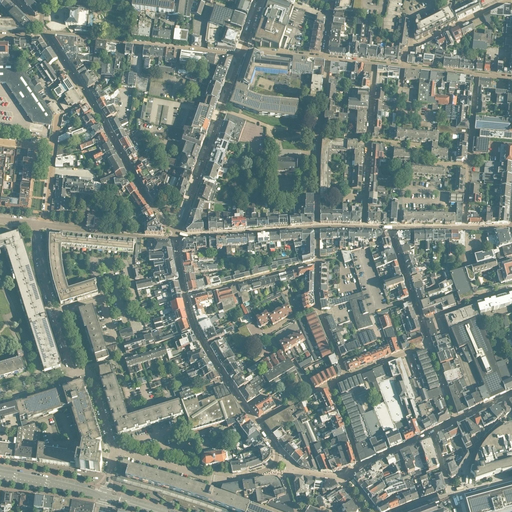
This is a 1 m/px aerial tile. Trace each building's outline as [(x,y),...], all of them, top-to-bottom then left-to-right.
[(12,5),(7,0),(6,0),(1,6),(2,7),(0,8),(0,9),(3,12),(5,10),(6,11),(12,5)] [(29,0),(24,6),(28,10),(35,3),(33,2),(34,1),(34,2),(38,2),(38,0),(29,0)] [(133,0),(132,8),(173,13),(174,6),(161,4),(161,0),(133,0)] [(174,0),(174,6),(173,13),(174,14),(174,15),(190,17),(190,13),(194,0),(174,0)] [(200,0),(194,0),(190,13),(200,16),(205,4),(204,4),(205,2),(201,0),(200,0)] [(205,2),(211,4),(211,0),(219,0),(229,3),(230,2),(235,4),(235,3),(237,4),(236,6),(234,6),(232,7),(232,9),(232,10),(247,16),(251,4),(241,0),(240,0),(239,0),(200,0),(201,0),(205,2)] [(272,0),(266,0),(259,21),(286,31),(294,8),(293,7),(272,0)] [(335,0),(334,10),(347,12),(347,10),(347,9),(349,9),(350,0),(335,0)] [(402,9),(404,0),(388,0),(385,17),(382,17),(381,19),(380,34),(396,35),(398,19),(398,16),(396,16),(396,14),(396,13),(397,10),(397,8),(402,9)] [(471,0),(469,0),(468,0),(471,6),(470,6),(473,13),(481,10),(480,9),(477,2),(473,4),(471,0)] [(475,0),(477,2),(480,9),(483,8),(479,0),(475,0)] [(454,14),(457,21),(473,13),(470,6),(468,1),(467,1),(465,2),(464,2),(460,2),(461,6),(465,4),(467,7),(454,14)] [(35,3),(28,10),(35,17),(37,16),(38,12),(38,6),(37,6),(35,3)] [(67,11),(66,25),(75,26),(75,31),(86,32),(86,31),(88,32),(89,27),(92,28),(92,26),(92,23),(95,23),(95,19),(93,19),(93,14),(90,14),(90,13),(88,13),(88,10),(88,8),(85,8),(85,3),(80,3),(80,7),(76,7),(76,12),(67,11)] [(9,14),(16,8),(12,5),(6,11),(7,12),(4,15),(6,17),(8,16),(9,14)] [(503,16),(511,17),(511,6),(506,5),(503,6),(503,16)] [(415,30),(414,37),(414,38),(414,39),(415,39),(416,40),(417,39),(439,28),(440,29),(456,22),(453,15),(454,8),(449,6),(420,20),(419,18),(416,19),(417,22),(416,22),(416,24),(415,24),(415,27),(414,27),(414,30),(415,30)] [(503,6),(491,12),(490,20),(494,21),(502,21),(503,16),(503,6)] [(17,9),(16,8),(9,14),(11,16),(10,17),(13,21),(0,20),(0,30),(25,31),(24,30),(25,29),(26,30),(28,28),(29,28),(32,25),(31,25),(32,25),(31,24),(28,21),(26,19),(24,17),(23,16),(21,13),(19,11),(18,11),(17,9)] [(208,23),(221,28),(224,29),(241,35),(246,19),(234,14),(225,11),(215,8),(210,24),(208,23)] [(347,14),(334,12),(333,19),(347,21),(347,18),(347,14)] [(493,27),(494,21),(490,20),(491,12),(483,16),(486,24),(490,27),(492,27),(493,27)] [(315,24),(324,27),(325,20),(325,19),(316,15),(316,17),(315,24)] [(333,19),(332,26),(344,28),(345,24),(347,24),(347,21),(333,19)] [(398,38),(396,46),(394,61),(400,62),(402,47),(404,47),(404,43),(407,44),(407,43),(410,21),(400,20),(398,38)] [(271,46),(279,49),(286,31),(259,21),(251,44),(261,47),(261,45),(270,48),(271,46)] [(314,27),(313,33),(322,34),(323,32),(324,33),(324,29),(323,29),(324,27),(315,24),(309,22),(308,25),(312,25),(312,27),(314,27)] [(471,22),(459,28),(463,35),(469,32),(474,29),(471,22)] [(241,35),(224,29),(220,39),(223,40),(222,43),(220,43),(219,39),(219,35),(219,33),(219,32),(221,28),(208,23),(209,24),(206,42),(209,42),(208,48),(208,49),(231,52),(234,52),(235,52),(241,35)] [(366,58),(368,39),(365,39),(367,26),(362,25),(360,42),(358,57),(366,58)] [(456,30),(454,31),(451,32),(454,39),(456,42),(458,40),(461,39),(463,38),(458,28),(456,30)] [(180,42),(187,43),(188,32),(181,31),(180,42)] [(331,31),(330,37),(344,39),(349,40),(349,37),(343,36),(344,33),(331,31)] [(474,34),(473,42),(487,44),(488,41),(491,41),(492,32),(485,31),(484,36),(474,34)] [(366,58),(376,59),(377,46),(373,46),(372,46),(373,33),(370,33),(369,33),(368,39),(366,58)] [(448,33),(443,36),(446,43),(446,48),(449,47),(454,45),(453,43),(448,33)] [(192,36),(191,47),(200,48),(201,37),(192,36)] [(352,45),(351,57),(358,57),(360,42),(356,41),(357,36),(353,36),(352,45)] [(434,58),(443,60),(445,51),(442,50),(440,46),(446,43),(443,36),(435,40),(437,46),(437,48),(436,50),(434,58)] [(65,38),(55,37),(54,39),(62,50),(66,50),(74,50),(73,47),(76,47),(76,42),(80,43),(80,40),(65,38)] [(32,39),(26,39),(20,39),(20,48),(29,48),(32,48),(32,39)] [(39,39),(32,39),(32,48),(29,48),(32,52),(44,44),(41,40),(39,39)] [(435,40),(429,43),(431,47),(437,48),(437,46),(435,40)] [(95,53),(105,54),(105,52),(106,43),(96,42),(95,53)] [(487,47),(487,44),(473,42),(472,49),(486,51),(487,47)] [(112,55),(115,56),(116,44),(106,43),(105,52),(105,54),(108,54),(108,52),(112,53),(112,55)] [(311,45),(304,44),(302,43),(301,46),(310,48),(310,52),(319,53),(319,52),(320,53),(321,49),(320,49),(320,47),(311,45)] [(429,43),(426,44),(424,56),(423,64),(432,65),(434,58),(436,50),(437,48),(431,47),(429,43)] [(51,126),(53,116),(47,106),(38,93),(26,75),(18,63),(17,63),(16,61),(15,61),(15,63),(9,63),(8,55),(9,55),(9,44),(0,44),(0,84),(6,84),(33,123),(51,126)] [(41,56),(42,55),(48,51),(48,50),(44,44),(32,52),(31,53),(33,56),(38,52),(41,56)] [(123,72),(125,56),(126,45),(116,44),(115,56),(114,65),(115,65),(114,71),(123,72)] [(377,46),(376,59),(384,60),(386,45),(382,44),(382,45),(378,45),(378,46),(377,46)] [(426,44),(419,47),(418,48),(418,56),(417,64),(423,64),(424,56),(426,44)] [(126,45),(125,56),(129,57),(129,58),(128,58),(127,66),(128,66),(127,72),(130,73),(132,61),(133,46),(126,45)] [(384,60),(394,61),(396,46),(386,45),(384,60)] [(144,48),(143,61),(145,61),(144,68),(149,69),(149,65),(151,48),(144,48)] [(151,48),(149,65),(153,66),(154,58),(157,59),(158,49),(151,48)] [(45,59),(49,66),(49,65),(55,62),(58,60),(53,52),(52,51),(51,50),(50,49),(48,51),(42,55),(45,59)] [(156,66),(155,71),(159,72),(159,66),(162,66),(163,59),(164,50),(158,49),(157,59),(159,59),(158,66),(156,66)] [(178,52),(170,51),(169,56),(170,56),(169,63),(176,64),(178,52)] [(444,57),(443,67),(450,67),(451,59),(451,57),(453,57),(453,56),(453,54),(456,55),(457,51),(453,51),(453,53),(450,53),(449,55),(445,55),(444,57)] [(180,64),(206,67),(208,55),(182,52),(180,64)] [(283,62),(284,57),(267,55),(266,60),(262,60),(262,59),(263,59),(263,58),(264,58),(264,57),(264,56),(263,56),(263,55),(262,55),(248,53),(238,83),(249,87),(253,87),(258,75),(263,76),(263,72),(289,75),(291,63),(286,62),(283,62)] [(208,55),(207,65),(211,66),(218,68),(218,69),(228,72),(233,58),(230,58),(208,55)] [(451,59),(450,67),(458,68),(459,59),(460,60),(460,57),(461,56),(455,56),(455,57),(453,57),(451,57),(451,59)] [(300,59),(293,58),(291,73),(298,74),(304,75),(313,76),(313,73),(314,61),(300,59)] [(39,63),(35,66),(44,79),(48,77),(52,83),(58,80),(59,79),(53,71),(51,68),(49,65),(49,66),(45,59),(44,60),(45,63),(41,66),(39,63)] [(459,68),(470,70),(471,62),(460,60),(459,68)] [(76,62),(70,62),(74,69),(77,72),(83,69),(79,62),(79,61),(76,62)] [(314,61),(313,73),(319,73),(319,77),(323,78),(325,62),(314,61)] [(339,75),(339,71),(340,63),(331,62),(330,74),(339,75)] [(348,64),(340,63),(339,71),(347,72),(348,64)] [(101,75),(105,75),(114,75),(114,71),(115,65),(114,65),(104,64),(102,64),(102,69),(101,75)] [(363,78),(363,82),(362,88),(368,89),(369,89),(371,67),(364,66),(363,74),(363,78)] [(387,78),(389,69),(378,68),(375,89),(376,90),(381,90),(382,84),(381,84),(381,78),(387,78)] [(80,77),(87,74),(86,72),(92,72),(92,69),(86,69),(84,70),(83,69),(77,72),(80,77)] [(212,70),(209,79),(210,79),(216,80),(224,82),(228,72),(218,69),(217,71),(212,70)] [(387,78),(399,79),(399,78),(400,71),(400,70),(389,69),(387,78)] [(409,80),(419,81),(420,72),(406,71),(405,71),(404,81),(409,81),(409,80)] [(88,76),(87,74),(80,77),(88,89),(95,84),(93,82),(98,79),(98,77),(95,72),(88,76)] [(124,72),(120,86),(128,87),(135,88),(137,74),(130,73),(127,72),(124,72)] [(428,104),(430,73),(420,72),(419,81),(419,87),(419,89),(417,104),(422,104),(426,104),(428,104)] [(436,88),(437,74),(430,73),(428,104),(435,105),(435,99),(435,95),(436,88)] [(55,85),(56,88),(68,81),(64,75),(59,79),(58,80),(59,82),(55,85)] [(459,86),(460,77),(450,75),(447,75),(446,84),(449,84),(448,92),(454,93),(454,90),(458,90),(459,86)] [(189,81),(191,81),(200,84),(201,80),(222,88),(224,82),(216,80),(210,79),(191,76),(189,80),(189,81)] [(315,77),(313,77),(312,77),(311,84),(312,85),(312,87),(311,87),(307,86),(307,89),(311,90),(311,91),(321,92),(322,88),(321,88),(321,86),(322,86),(323,78),(319,77),(315,77)] [(473,78),(466,77),(465,85),(464,92),(472,93),(473,78)] [(479,79),(477,96),(484,97),(484,96),(483,96),(483,91),(482,91),(483,88),(486,89),(487,79),(479,79)] [(477,96),(477,99),(485,99),(490,99),(490,97),(492,80),(487,79),(486,89),(488,89),(488,90),(487,96),(487,97),(485,96),(484,96),(484,97),(477,96)] [(191,82),(189,87),(201,91),(200,97),(202,97),(205,98),(217,101),(222,88),(201,80),(200,84),(191,82)] [(57,101),(64,96),(74,90),(68,81),(56,88),(51,92),(57,101)] [(511,82),(509,82),(508,93),(507,93),(496,92),(495,95),(497,95),(497,97),(495,97),(495,102),(491,102),(491,104),(496,105),(511,106),(511,82)] [(93,97),(103,91),(99,85),(97,87),(90,91),(90,92),(93,97)] [(297,119),(298,106),(298,104),(262,100),(247,95),(249,89),(237,85),(235,92),(230,105),(243,110),(249,112),(259,115),(297,119)] [(93,97),(97,103),(106,99),(110,97),(107,93),(110,91),(111,92),(112,91),(110,87),(103,91),(93,97)] [(81,101),(74,90),(64,96),(67,100),(65,101),(60,105),(64,111),(70,108),(72,106),(72,107),(81,103),(82,102),(81,101)] [(106,99),(97,103),(99,107),(107,103),(109,102),(114,98),(117,93),(119,94),(119,92),(118,90),(116,92),(113,95),(110,97),(106,99)] [(99,107),(102,111),(105,110),(109,109),(112,107),(113,107),(114,107),(114,106),(115,104),(117,104),(119,94),(117,93),(114,98),(109,102),(107,103),(99,107)] [(349,100),(348,108),(366,110),(368,110),(368,109),(369,95),(363,94),(359,94),(358,101),(352,100),(349,100)] [(445,106),(449,106),(450,97),(448,97),(445,96),(435,95),(435,99),(435,105),(439,105),(445,106)] [(200,97),(198,101),(202,102),(200,107),(204,108),(214,111),(217,101),(205,98),(202,97),(200,97)] [(466,106),(471,107),(471,98),(461,97),(460,104),(460,106),(463,106),(466,106)] [(53,102),(47,106),(53,116),(61,112),(58,109),(57,109),(55,106),(56,105),(53,102)] [(85,105),(69,113),(71,117),(84,111),(89,109),(87,106),(85,105)] [(507,113),(511,113),(511,106),(496,105),(496,107),(508,108),(507,113)] [(189,131),(199,133),(206,136),(212,117),(213,114),(214,111),(204,108),(200,107),(197,106),(197,108),(199,109),(198,112),(196,111),(189,131)] [(437,131),(437,133),(439,133),(468,135),(469,121),(465,121),(466,108),(458,107),(456,107),(449,106),(445,106),(444,120),(456,120),(456,128),(437,126),(437,128),(437,131)] [(83,118),(85,118),(90,115),(92,114),(89,109),(84,111),(71,117),(71,118),(73,116),(74,119),(77,118),(78,120),(83,118)] [(104,115),(106,119),(114,116),(115,115),(117,113),(115,109),(112,111),(104,115)] [(381,112),(378,111),(374,111),(373,115),(373,121),(381,122),(382,117),(389,118),(389,117),(389,113),(381,112)] [(145,121),(146,113),(138,112),(137,119),(145,121)] [(325,112),(325,119),(330,120),(334,121),(334,120),(338,121),(340,121),(347,121),(348,118),(348,115),(346,115),(344,114),(336,114),(325,112)] [(356,112),(355,123),(365,123),(365,119),(366,119),(367,114),(365,114),(366,113),(356,112)] [(227,114),(217,141),(229,145),(229,144),(249,145),(249,144),(238,144),(246,121),(240,119),(238,118),(232,116),(227,114)] [(94,121),(90,115),(85,118),(83,118),(84,119),(83,119),(86,125),(94,121)] [(475,130),(474,139),(479,140),(489,140),(492,140),(511,142),(511,119),(501,118),(491,117),(491,119),(490,119),(476,118),(475,130)] [(108,121),(111,126),(119,123),(117,118),(108,121)] [(119,123),(111,126),(114,133),(122,132),(124,131),(121,127),(128,123),(127,120),(120,124),(119,123)] [(85,133),(88,131),(92,129),(92,130),(98,127),(94,121),(86,125),(86,126),(75,130),(72,131),(59,139),(58,144),(61,143),(70,140),(69,137),(71,136),(72,139),(85,133)] [(381,122),(373,121),(373,128),(381,129),(381,122)] [(365,128),(365,123),(355,123),(355,134),(364,134),(364,133),(365,133),(366,129),(365,128)] [(92,138),(91,139),(92,139),(103,132),(99,126),(98,127),(92,130),(92,129),(88,131),(89,131),(90,134),(90,135),(92,138)] [(413,142),(420,142),(422,142),(425,143),(426,143),(426,144),(428,144),(428,143),(432,143),(432,148),(438,148),(439,133),(437,133),(433,133),(414,131),(412,131),(412,126),(407,126),(403,126),(402,131),(395,130),(395,131),(394,139),(394,140),(396,140),(398,141),(400,141),(404,141),(404,142),(406,142),(406,141),(407,141),(411,142),(413,142)] [(75,130),(74,127),(73,128),(72,128),(71,128),(70,129),(69,129),(67,131),(66,131),(60,132),(59,139),(72,131),(75,130)] [(381,137),(383,137),(384,135),(380,135),(378,135),(379,129),(381,129),(373,128),(372,137),(373,138),(379,138),(379,136),(380,136),(381,137)] [(129,129),(124,131),(122,132),(114,133),(120,143),(128,140),(129,139),(128,137),(131,136),(129,132),(130,131),(129,129)] [(185,144),(190,146),(201,150),(206,136),(199,133),(189,131),(187,131),(184,130),(183,130),(181,133),(176,131),(176,133),(171,131),(168,140),(178,142),(182,143),(185,144)] [(394,139),(395,131),(390,131),(389,131),(389,136),(387,136),(387,135),(384,135),(383,137),(386,138),(387,137),(388,137),(388,139),(394,139)] [(105,135),(93,141),(94,146),(97,144),(98,145),(108,140),(105,135)] [(129,139),(128,140),(120,143),(126,154),(137,147),(141,146),(141,145),(141,141),(142,138),(136,137),(130,141),(129,139)] [(82,150),(94,146),(93,141),(92,142),(91,139),(79,144),(82,150)] [(474,139),(473,154),(488,155),(489,140),(479,140),(474,139)] [(110,144),(108,140),(98,145),(99,147),(98,147),(97,147),(88,151),(89,152),(99,149),(110,144)] [(326,140),(324,140),(324,142),(322,141),(321,150),(332,151),(332,150),(333,140),(326,140)] [(347,141),(333,140),(332,150),(344,151),(345,151),(347,152),(347,141)] [(229,145),(217,141),(213,152),(225,156),(228,147),(230,148),(241,148),(240,157),(246,157),(246,148),(247,148),(247,150),(249,150),(249,145),(229,144),(229,145)] [(353,156),(353,166),(362,167),(363,162),(364,163),(364,158),(363,158),(363,146),(357,146),(358,142),(347,141),(347,152),(347,150),(354,151),(354,156),(353,156)] [(114,152),(110,144),(99,149),(89,152),(89,153),(100,150),(101,152),(93,157),(89,159),(90,161),(95,161),(96,161),(96,160),(114,152)] [(201,150),(190,146),(185,144),(181,156),(184,157),(197,161),(201,150)] [(380,153),(383,153),(384,145),(372,144),(371,152),(380,153)] [(511,146),(501,146),(501,148),(499,148),(498,151),(501,151),(500,163),(511,163),(511,146)] [(140,151),(137,147),(126,154),(128,159),(138,154),(140,153),(139,152),(140,151)] [(393,159),(404,160),(405,152),(405,151),(400,150),(400,149),(398,149),(398,147),(396,147),(396,149),(396,150),(393,150),(393,152),(393,154),(393,159)] [(0,148),(0,155),(7,156),(7,157),(14,157),(15,151),(7,150),(7,152),(4,152),(4,149),(0,148)] [(448,149),(438,148),(432,148),(432,150),(431,157),(435,157),(435,159),(438,160),(438,159),(442,159),(444,159),(447,159),(448,149)] [(17,150),(16,155),(28,156),(27,160),(33,161),(34,152),(17,150)] [(331,160),(332,151),(321,150),(321,160),(320,196),(330,196),(331,160)] [(101,161),(103,164),(117,157),(114,152),(96,160),(96,161),(95,161),(97,161),(98,163),(101,161)] [(131,164),(134,170),(148,162),(150,152),(145,152),(144,158),(141,159),(131,164)] [(213,152),(209,164),(222,169),(223,165),(225,166),(228,157),(225,156),(213,152)] [(131,164),(141,159),(138,154),(128,159),(131,164)] [(63,163),(70,163),(70,166),(73,166),(73,156),(63,159),(63,163)] [(125,170),(117,157),(103,164),(108,162),(112,169),(111,170),(111,171),(105,174),(106,176),(105,176),(106,179),(107,179),(125,170)] [(197,161),(184,157),(180,167),(175,166),(176,162),(167,160),(166,166),(167,166),(169,166),(170,166),(178,170),(192,175),(197,161)] [(297,163),(297,159),(294,159),(291,159),(288,159),(285,159),(282,158),(282,159),(281,159),(281,157),(279,157),(279,158),(276,158),(276,159),(275,172),(297,172),(297,169),(298,169),(299,163),(297,163)] [(23,159),(23,167),(24,167),(33,168),(33,161),(27,160),(23,159)] [(370,169),(379,170),(379,168),(381,168),(381,163),(386,163),(387,160),(383,160),(371,159),(370,169)] [(484,170),(484,173),(485,173),(511,175),(511,172),(511,163),(500,163),(485,161),(484,170)] [(153,163),(148,162),(134,170),(135,171),(135,172),(136,173),(136,174),(137,175),(138,176),(150,169),(149,166),(153,163)] [(224,170),(222,169),(209,164),(203,182),(215,186),(216,184),(217,184),(220,185),(220,184),(216,183),(218,177),(221,178),(223,174),(224,174),(226,174),(227,170),(224,170)] [(412,166),(411,176),(423,177),(424,167),(422,167),(421,167),(421,166),(421,164),(419,164),(419,166),(417,165),(417,167),(416,166),(412,166)] [(424,167),(423,177),(435,178),(436,168),(430,168),(429,168),(429,166),(427,166),(427,165),(425,165),(425,166),(424,167)] [(444,178),(444,176),(444,173),(444,171),(444,169),(443,169),(443,167),(443,166),(441,166),(441,167),(439,167),(438,168),(437,168),(436,168),(435,178),(444,178)] [(24,167),(23,176),(32,177),(33,168),(24,167)] [(138,176),(141,182),(151,177),(150,176),(149,174),(153,171),(152,168),(150,169),(138,176)] [(100,181),(101,183),(100,188),(108,190),(107,187),(112,187),(111,184),(115,184),(114,180),(125,178),(129,178),(125,170),(107,179),(106,179),(100,181)] [(189,183),(192,175),(178,170),(177,173),(174,171),(172,175),(181,178),(180,180),(189,183)] [(484,185),(511,187),(511,175),(485,173),(485,174),(485,179),(483,179),(483,180),(484,180),(484,184),(484,185)] [(161,178),(161,180),(163,183),(165,186),(167,185),(169,186),(172,177),(162,174),(161,178)] [(161,178),(161,177),(159,178),(157,178),(156,178),(154,175),(151,177),(141,182),(145,189),(161,180),(161,178)] [(22,183),(22,184),(31,185),(32,177),(23,176),(22,183)] [(114,180),(115,184),(115,186),(119,184),(120,185),(121,185),(123,189),(126,187),(126,188),(130,186),(125,178),(114,180)] [(101,183),(76,181),(76,183),(73,183),(74,181),(57,179),(57,180),(56,186),(54,186),(54,187),(53,188),(53,191),(56,191),(55,196),(55,197),(55,200),(52,200),(52,205),(54,205),(54,207),(52,207),(51,211),(64,212),(65,211),(64,211),(66,190),(67,190),(68,190),(68,193),(93,195),(99,196),(100,188),(101,183)] [(174,188),(186,192),(189,183),(180,180),(177,179),(174,188)] [(145,189),(150,196),(158,191),(165,186),(163,183),(161,180),(145,189)] [(201,187),(197,199),(199,199),(198,202),(203,204),(204,203),(204,204),(211,204),(221,205),(231,205),(232,201),(222,201),(222,203),(214,202),(212,201),(216,192),(215,192),(215,191),(217,187),(216,187),(217,184),(216,184),(215,186),(203,182),(205,183),(203,187),(201,187)] [(21,183),(20,191),(21,191),(30,192),(31,185),(22,184),(22,183),(21,183)] [(133,184),(130,186),(126,188),(126,187),(123,189),(123,190),(122,190),(120,187),(115,188),(115,189),(115,191),(115,193),(114,201),(118,202),(119,198),(121,198),(121,194),(127,191),(130,195),(137,191),(133,184)] [(150,196),(153,202),(154,201),(159,198),(161,197),(158,193),(160,192),(161,193),(167,190),(167,185),(165,186),(158,191),(150,196)] [(169,186),(167,185),(167,190),(168,193),(170,194),(171,194),(176,196),(184,198),(186,192),(174,188),(169,186)] [(495,198),(510,200),(511,188),(499,187),(499,192),(495,191),(494,194),(495,195),(495,198)] [(108,191),(108,190),(100,188),(99,196),(99,197),(104,198),(105,190),(108,191)] [(20,201),(19,208),(28,209),(30,192),(21,191),(20,201)] [(139,199),(142,198),(137,191),(130,195),(129,195),(134,203),(136,201),(138,204),(141,202),(139,199)] [(457,204),(463,205),(464,195),(449,194),(449,204),(451,204),(450,208),(454,208),(454,210),(456,210),(457,204)] [(2,195),(1,203),(1,204),(5,204),(5,206),(10,207),(11,200),(10,200),(7,200),(7,196),(2,195)] [(11,200),(10,207),(19,208),(20,201),(17,201),(17,197),(11,196),(10,200),(11,200)] [(478,197),(469,197),(469,205),(480,206),(487,206),(487,205),(490,205),(491,202),(486,202),(486,199),(484,199),(483,202),(480,202),(481,197),(478,197)] [(148,207),(142,198),(139,199),(141,202),(138,204),(142,210),(142,211),(148,207)] [(490,205),(495,206),(500,206),(509,208),(510,200),(495,198),(495,202),(491,202),(490,205)] [(386,215),(386,224),(396,224),(396,222),(398,202),(390,201),(389,201),(389,202),(388,202),(387,208),(386,208),(386,211),(387,211),(387,213),(387,215),(386,215)] [(203,204),(198,202),(196,202),(193,211),(201,212),(202,212),(202,210),(211,211),(211,204),(204,204),(204,203),(203,204)] [(350,223),(350,204),(349,204),(344,204),(342,204),(342,213),(342,223),(350,223)] [(495,206),(490,205),(487,205),(487,206),(487,209),(486,224),(492,224),(492,221),(492,212),(495,212),(495,207),(495,206)] [(256,213),(256,211),(257,207),(249,206),(246,206),(246,210),(249,211),(249,210),(251,210),(251,217),(249,217),(250,221),(251,221),(251,223),(250,223),(250,228),(257,228),(256,213)] [(500,206),(495,206),(495,207),(499,207),(498,215),(508,216),(509,208),(500,206)] [(142,210),(137,213),(139,216),(142,214),(143,216),(151,211),(148,207),(142,211),(142,210)] [(326,208),(320,208),(320,223),(332,223),(332,212),(332,207),(330,207),(330,212),(328,212),(328,209),(326,209),(326,208)] [(367,222),(368,223),(369,224),(374,224),(375,211),(376,211),(377,209),(368,208),(367,222)] [(92,215),(88,214),(88,215),(87,228),(94,229),(95,218),(96,209),(93,209),(92,215)] [(477,220),(477,224),(486,224),(487,209),(480,210),(480,215),(480,220),(477,220)] [(143,216),(142,216),(145,221),(153,217),(154,217),(151,211),(143,216)] [(239,212),(237,212),(237,215),(238,229),(246,229),(246,221),(243,221),(242,216),(243,216),(243,212),(239,212)] [(332,212),(332,223),(342,223),(342,213),(332,212)] [(471,220),(471,224),(477,224),(477,220),(480,220),(480,215),(477,215),(477,212),(473,212),(473,215),(474,215),(474,220),(471,220)] [(224,220),(224,219),(223,213),(218,213),(218,214),(215,213),(216,218),(217,231),(223,230),(223,221),(219,221),(219,220),(224,220)] [(223,213),(224,219),(224,220),(224,230),(232,230),(231,217),(231,213),(228,213),(223,213)] [(423,223),(423,213),(401,213),(401,222),(402,223),(411,223),(411,224),(414,224),(414,223),(423,223)] [(445,223),(445,215),(445,213),(432,213),(427,213),(423,213),(423,223),(433,223),(433,224),(435,224),(435,223),(445,223)] [(455,224),(456,216),(455,216),(455,215),(445,215),(445,223),(445,224),(455,224)] [(492,221),(492,224),(497,224),(508,224),(508,216),(498,215),(498,221),(492,221)] [(304,216),(301,216),(302,225),(312,224),(314,223),(314,219),(314,216),(307,216),(307,219),(304,219),(304,216)] [(145,221),(141,223),(142,225),(145,225),(155,219),(153,217),(145,221)] [(279,217),(279,226),(288,226),(287,217),(279,217)] [(209,231),(217,231),(216,218),(211,218),(211,219),(208,219),(208,221),(209,231)] [(155,219),(145,225),(145,234),(147,234),(148,234),(149,234),(150,234),(156,234),(160,234),(162,234),(163,233),(162,231),(158,224),(155,219)] [(187,233),(202,232),(201,230),(204,230),(204,229),(207,229),(207,225),(207,222),(203,222),(203,224),(202,224),(201,224),(201,221),(189,222),(188,225),(187,227),(186,231),(187,233)] [(361,249),(364,248),(363,245),(364,232),(355,231),(354,245),(353,245),(353,247),(356,247),(356,248),(357,248),(360,247),(361,249)] [(483,253),(474,255),(477,265),(496,260),(494,254),(497,253),(499,253),(498,249),(511,245),(509,233),(507,231),(487,232),(487,235),(488,236),(488,238),(486,239),(488,247),(495,245),(497,250),(483,254),(483,253)] [(41,368),(42,372),(44,371),(45,372),(60,367),(59,362),(60,361),(47,318),(45,312),(43,313),(42,309),(44,308),(31,268),(25,246),(23,240),(20,232),(14,234),(2,238),(0,238),(0,255),(1,255),(0,251),(0,249),(2,249),(5,248),(6,251),(5,252),(41,368)] [(307,239),(314,239),(314,234),(312,232),(302,233),(302,240),(307,240),(307,239)] [(375,236),(375,232),(369,232),(369,240),(368,243),(369,243),(377,242),(377,239),(375,239),(375,238),(375,236)] [(389,240),(389,238),(387,233),(385,232),(381,232),(381,238),(380,241),(389,240)] [(433,258),(433,260),(433,263),(438,263),(438,247),(444,247),(444,246),(444,241),(444,232),(439,233),(439,237),(438,237),(438,242),(436,242),(436,243),(435,243),(433,243),(433,246),(433,258)] [(302,233),(292,234),(292,242),(293,242),(293,244),(302,242),(302,240),(302,233)] [(395,235),(396,236),(400,249),(403,248),(403,241),(404,241),(404,233),(397,233),(395,235)] [(48,264),(49,268),(51,279),(52,284),(59,306),(59,307),(60,307),(61,307),(99,295),(100,294),(100,293),(96,281),(69,290),(66,281),(63,267),(62,255),(61,251),(61,248),(62,248),(62,246),(61,242),(60,235),(50,234),(49,234),(48,234),(48,235),(47,248),(47,252),(48,264)] [(62,246),(133,253),(134,240),(60,234),(60,235),(61,242),(62,246)] [(292,234),(280,234),(280,243),(284,243),(285,246),(293,245),(292,242),(292,234)] [(236,246),(235,237),(226,238),(226,247),(226,249),(227,257),(227,259),(227,260),(231,260),(231,249),(236,249),(236,246)] [(247,237),(235,237),(236,246),(247,245),(247,237)] [(226,238),(216,239),(217,250),(226,249),(226,247),(226,238)] [(206,239),(196,240),(197,247),(197,249),(205,248),(206,248),(206,247),(206,239)] [(306,257),(314,256),(314,239),(307,239),(307,240),(302,240),(302,242),(293,244),(294,248),(301,247),(302,247),(302,252),(296,253),(297,259),(306,257)] [(192,240),(187,240),(184,241),(182,242),(182,248),(197,247),(196,240),(192,240)] [(389,240),(380,241),(377,242),(369,243),(369,246),(370,247),(377,246),(377,247),(380,246),(381,249),(382,249),(391,246),(389,240)] [(169,242),(166,242),(161,241),(155,241),(150,241),(149,261),(164,260),(164,262),(164,263),(174,262),(172,250),(169,242)] [(400,249),(403,255),(414,251),(414,244),(403,248),(400,249)] [(498,254),(497,255),(497,259),(499,259),(499,260),(511,256),(511,245),(498,249),(499,253),(497,253),(498,254)] [(385,256),(386,259),(395,256),(393,250),(385,253),(381,254),(373,256),(374,260),(382,258),(382,257),(385,256)] [(348,252),(341,252),(343,258),(344,263),(352,261),(350,251),(348,252)] [(403,255),(404,260),(414,256),(414,251),(403,255)] [(416,256),(414,256),(404,260),(406,267),(415,264),(415,263),(418,262),(417,258),(421,256),(421,255),(421,254),(420,254),(417,255),(416,256)] [(191,256),(182,256),(183,264),(198,263),(203,262),(213,261),(212,257),(199,259),(199,260),(194,261),(193,256),(191,257),(191,256)] [(306,257),(297,259),(298,264),(313,261),(314,259),(314,256),(306,257)] [(383,266),(396,261),(395,256),(386,259),(387,262),(384,263),(384,262),(376,265),(376,268),(379,267),(383,266)] [(452,281),(454,288),(455,287),(459,299),(458,299),(459,299),(460,302),(460,304),(461,304),(460,302),(468,299),(468,300),(478,297),(473,297),(472,293),(474,293),(475,293),(476,293),(476,292),(511,285),(511,259),(511,260),(511,261),(510,261),(507,262),(505,261),(499,263),(498,264),(497,260),(449,273),(452,281)] [(396,268),(398,267),(396,261),(383,266),(384,269),(385,268),(385,269),(388,268),(388,267),(389,267),(391,270),(396,268)] [(156,274),(176,271),(174,262),(164,263),(164,262),(154,264),(155,268),(156,274)] [(406,267),(409,273),(422,268),(426,267),(429,266),(428,263),(421,265),(421,266),(420,266),(419,263),(416,264),(415,264),(406,267)] [(269,272),(278,270),(276,264),(272,264),(272,267),(269,268),(268,268),(269,272)] [(184,270),(185,277),(196,276),(200,276),(200,273),(217,271),(216,266),(206,267),(184,270)] [(307,276),(314,273),(314,266),(305,269),(307,276)] [(426,267),(422,268),(409,273),(410,277),(423,273),(422,271),(427,269),(426,267)] [(447,267),(441,269),(446,283),(452,281),(449,273),(447,267)] [(254,272),(249,273),(250,277),(259,274),(258,271),(258,268),(253,269),(254,272)] [(159,283),(177,279),(176,271),(156,274),(154,274),(154,275),(153,276),(154,278),(156,279),(156,282),(158,283),(159,283)] [(391,274),(385,276),(386,279),(392,277),(393,281),(399,279),(399,277),(401,276),(400,271),(391,274)] [(231,282),(241,279),(240,275),(239,275),(239,272),(234,274),(235,277),(230,278),(231,282)] [(290,281),(294,280),(292,272),(285,274),(287,282),(287,284),(291,282),(290,281)] [(305,276),(305,284),(309,284),(310,284),(312,284),(313,284),(314,273),(307,276),(305,276)] [(285,274),(278,276),(280,284),(287,282),(285,274)] [(413,285),(428,281),(433,279),(435,278),(434,274),(426,277),(426,278),(425,278),(424,275),(411,279),(413,285)] [(196,276),(185,277),(186,285),(197,282),(208,279),(207,276),(202,277),(201,277),(200,276),(196,276)] [(209,279),(211,287),(221,285),(220,280),(219,278),(209,280),(209,279)] [(404,284),(402,278),(382,285),(384,291),(386,290),(389,289),(404,284)] [(188,293),(191,292),(211,287),(209,279),(208,279),(197,282),(186,285),(188,293)] [(151,281),(136,283),(137,290),(152,288),(151,281)] [(260,298),(262,298),(258,281),(251,283),(255,299),(256,298),(254,290),(258,289),(259,296),(260,296),(260,298)] [(430,287),(429,284),(428,281),(413,285),(415,292),(423,289),(424,289),(423,286),(425,285),(426,288),(430,287)] [(446,283),(445,284),(448,292),(454,288),(452,281),(446,283)] [(255,299),(251,283),(246,284),(247,288),(245,289),(246,293),(247,292),(249,302),(244,304),(246,307),(250,305),(251,306),(252,306),(250,301),(248,292),(251,291),(253,300),(255,299)] [(249,302),(247,292),(246,293),(245,289),(247,288),(246,284),(238,286),(242,302),(242,304),(243,304),(244,304),(249,302)] [(305,296),(313,292),(313,284),(312,284),(310,284),(309,284),(305,284),(305,293),(300,295),(301,298),(305,296)] [(406,290),(404,284),(389,289),(390,291),(397,289),(399,293),(406,290)] [(448,292),(445,284),(439,288),(441,295),(448,292)] [(179,286),(161,290),(159,290),(154,292),(156,297),(170,292),(171,292),(180,290),(179,286)] [(242,302),(238,286),(234,287),(238,303),(242,302)] [(238,303),(234,287),(214,292),(218,310),(223,309),(224,312),(236,307),(233,295),(235,295),(237,303),(238,303)] [(440,296),(441,295),(439,288),(438,288),(439,290),(433,292),(435,298),(436,298),(440,296)] [(429,300),(427,294),(425,295),(424,292),(423,289),(415,292),(416,295),(419,303),(427,301),(429,300)] [(181,295),(180,290),(171,292),(170,292),(160,296),(161,297),(157,298),(158,303),(168,300),(181,295)] [(328,300),(328,295),(332,295),(331,290),(328,291),(327,292),(319,294),(319,296),(320,300),(320,301),(328,300)] [(406,290),(399,293),(398,293),(389,296),(390,300),(399,297),(400,299),(408,297),(406,290)] [(314,297),(313,292),(305,296),(301,298),(303,301),(314,297)] [(358,330),(372,326),(371,322),(369,316),(362,292),(361,293),(348,297),(349,302),(358,330)] [(191,303),(193,308),(211,303),(214,303),(211,293),(192,298),(190,300),(191,303)] [(282,293),(276,296),(277,298),(281,296),(286,306),(282,308),(285,314),(286,313),(288,316),(292,314),(290,311),(292,310),(291,308),(290,307),(289,305),(288,302),(287,302),(286,300),(286,299),(285,297),(284,296),(283,294),(282,293)] [(511,294),(506,296),(506,295),(497,298),(497,299),(490,300),(490,301),(491,302),(488,302),(488,301),(487,301),(482,303),(482,302),(477,303),(477,304),(477,305),(480,314),(485,313),(490,311),(511,305),(511,294)] [(158,303),(159,305),(159,306),(165,305),(165,306),(173,303),(182,300),(181,295),(168,300),(158,303)] [(303,305),(314,301),(314,297),(303,301),(303,302),(302,302),(303,305)] [(427,302),(427,301),(419,303),(422,312),(441,305),(455,301),(455,300),(459,299),(458,299),(452,301),(451,298),(430,306),(428,302),(427,302)] [(166,310),(161,312),(162,316),(165,316),(172,313),(173,314),(185,310),(182,300),(173,303),(165,306),(166,310)] [(328,300),(320,301),(320,304),(321,305),(321,306),(321,308),(321,310),(324,310),(325,310),(326,310),(330,309),(330,308),(330,306),(329,300),(328,300)] [(304,310),(314,305),(314,301),(303,305),(303,306),(302,306),(304,310)] [(455,301),(441,305),(442,311),(457,306),(455,301)] [(211,303),(193,308),(194,313),(206,310),(206,307),(211,306),(210,305),(211,305),(211,303)] [(412,308),(410,303),(401,306),(402,308),(395,311),(396,313),(397,313),(398,313),(412,308)] [(436,313),(442,311),(441,305),(422,312),(424,317),(434,313),(434,314),(436,313)] [(505,393),(496,363),(494,357),(491,348),(484,327),(480,314),(477,305),(471,307),(470,308),(462,310),(455,313),(454,313),(452,313),(451,314),(444,316),(456,350),(467,346),(468,348),(472,356),(474,361),(481,379),(490,400),(495,398),(505,393)] [(79,311),(92,353),(94,353),(97,362),(121,355),(118,344),(107,348),(108,350),(107,350),(93,306),(79,311)] [(252,322),(255,321),(250,311),(249,309),(250,309),(249,308),(249,306),(245,308),(247,313),(252,322)] [(194,313),(196,319),(205,316),(204,313),(211,312),(212,312),(217,310),(216,308),(206,310),(194,313)] [(282,308),(277,311),(283,320),(286,317),(284,314),(285,314),(282,308)] [(172,313),(165,316),(166,321),(168,320),(168,322),(167,322),(168,326),(170,326),(187,320),(185,310),(175,313),(173,314),(172,313)] [(279,322),(283,320),(277,311),(273,314),(276,319),(277,319),(279,322)] [(283,350),(285,353),(286,356),(288,359),(290,362),(291,361),(293,360),(295,358),(308,351),(309,350),(310,349),(312,348),(317,346),(317,345),(326,342),(327,341),(327,343),(327,342),(328,342),(329,342),(327,339),(320,323),(320,322),(319,319),(317,315),(316,312),(295,320),(294,321),(293,321),(293,322),(294,323),(285,328),(283,329),(282,330),(274,334),(278,341),(279,342),(279,344),(280,344),(282,347),(283,350)] [(401,320),(406,319),(415,316),(414,312),(405,315),(402,316),(400,316),(401,320)] [(267,324),(271,322),(268,316),(268,317),(266,313),(261,316),(264,321),(265,321),(267,324)] [(273,314),(268,316),(271,322),(272,323),(273,325),(277,323),(275,320),(276,319),(273,314)] [(332,315),(325,318),(330,331),(337,328),(332,315)] [(211,317),(208,318),(197,323),(198,326),(217,317),(217,316),(212,318),(211,317)] [(263,326),(265,325),(263,322),(264,321),(261,316),(256,318),(258,322),(261,327),(262,327),(263,326)] [(400,351),(388,316),(379,319),(385,338),(386,341),(388,346),(389,349),(391,355),(400,351)] [(403,326),(417,321),(415,316),(406,319),(407,320),(402,321),(403,326)] [(198,326),(202,334),(218,327),(216,322),(219,320),(217,317),(198,326)] [(429,322),(434,339),(437,338),(436,334),(437,334),(433,321),(432,319),(428,320),(429,322)] [(187,320),(170,326),(171,331),(172,332),(176,331),(176,330),(184,327),(185,327),(189,325),(187,320)] [(417,321),(403,326),(405,331),(409,330),(411,330),(410,328),(418,325),(417,321)] [(429,322),(426,323),(430,336),(431,340),(434,339),(429,322)] [(171,331),(165,333),(167,340),(174,338),(180,335),(190,332),(191,330),(189,325),(185,327),(184,327),(176,330),(176,331),(172,332),(171,331)] [(420,330),(418,325),(410,328),(411,330),(409,330),(405,331),(404,332),(405,335),(420,330)] [(220,331),(218,327),(202,334),(205,338),(208,344),(226,335),(227,336),(228,335),(229,337),(231,336),(232,336),(235,334),(234,331),(235,330),(233,326),(224,330),(224,329),(220,331)] [(219,342),(210,346),(217,359),(230,352),(225,342),(233,339),(233,340),(238,347),(243,344),(253,338),(245,326),(238,330),(239,332),(232,336),(231,336),(223,340),(219,342)] [(344,332),(333,337),(333,338),(335,342),(342,339),(341,337),(348,334),(346,328),(345,328),(344,326),(341,327),(342,329),(344,332)] [(130,328),(120,331),(119,331),(122,340),(134,336),(132,327),(130,328)] [(337,328),(330,331),(333,337),(344,332),(342,329),(341,327),(338,328),(337,328)] [(159,329),(158,330),(156,330),(153,331),(151,332),(155,344),(163,342),(167,340),(165,333),(161,335),(159,329)] [(147,332),(142,333),(144,337),(147,347),(150,346),(149,345),(155,344),(151,332),(151,330),(149,331),(147,331),(147,332)] [(372,330),(368,332),(360,335),(364,346),(377,341),(372,330)] [(423,340),(420,331),(415,332),(416,337),(411,339),(410,339),(413,346),(423,342),(423,340)] [(174,340),(175,344),(194,338),(193,335),(191,334),(174,340)] [(434,348),(451,342),(448,334),(437,338),(434,339),(431,340),(434,348)] [(139,335),(138,336),(141,348),(143,347),(143,348),(147,347),(144,337),(140,338),(139,335)] [(400,340),(403,350),(410,347),(407,340),(406,337),(402,338),(402,339),(400,340)] [(197,343),(194,338),(175,344),(176,346),(177,348),(171,350),(170,350),(166,351),(168,357),(172,355),(175,353),(179,351),(189,347),(189,346),(197,343)] [(337,347),(338,349),(352,343),(351,340),(344,343),(342,339),(335,342),(335,343),(337,347)] [(352,343),(338,349),(341,357),(360,349),(356,341),(352,343)] [(454,350),(451,342),(434,348),(437,355),(454,350)] [(168,357),(169,360),(177,357),(186,354),(185,351),(199,346),(197,343),(189,346),(189,347),(179,351),(175,353),(172,355),(168,357)] [(230,352),(217,359),(221,365),(236,357),(247,351),(243,344),(238,347),(230,352)] [(186,354),(186,356),(202,350),(199,346),(185,351),(186,354)] [(329,350),(327,346),(319,349),(321,354),(329,350)] [(391,355),(389,349),(388,346),(381,348),(384,357),(391,355)] [(165,347),(155,351),(159,365),(162,364),(160,358),(164,357),(166,362),(169,362),(169,360),(168,357),(166,351),(165,347)] [(381,348),(375,351),(378,360),(384,357),(381,348)] [(468,348),(462,350),(468,363),(474,361),(472,356),(468,348)] [(207,359),(202,350),(186,356),(179,358),(181,364),(187,362),(187,363),(190,362),(191,365),(207,359)] [(283,353),(282,350),(281,350),(278,352),(276,353),(280,360),(282,363),(288,359),(286,356),(283,357),(281,354),(283,353)] [(329,350),(321,354),(322,358),(331,355),(329,350)] [(424,388),(425,390),(425,392),(439,387),(435,373),(434,373),(429,359),(426,350),(412,355),(424,388)] [(440,365),(457,359),(456,354),(456,355),(454,350),(437,355),(440,365)] [(461,369),(464,379),(466,386),(470,394),(475,406),(483,403),(478,390),(478,389),(469,366),(468,363),(462,350),(461,350),(462,351),(456,354),(457,359),(459,364),(460,365),(461,369)] [(156,366),(159,365),(155,351),(150,352),(153,360),(154,360),(156,366)] [(375,351),(369,353),(372,362),(378,360),(375,351)] [(0,378),(11,375),(14,374),(16,374),(18,377),(26,372),(25,371),(22,358),(24,357),(23,357),(22,352),(17,354),(18,356),(18,358),(19,359),(19,360),(0,365),(0,378)] [(369,353),(362,356),(366,365),(372,362),(369,353)] [(145,354),(140,355),(143,363),(144,363),(146,369),(149,368),(145,354)] [(273,363),(275,367),(282,363),(280,360),(277,361),(275,358),(277,357),(275,354),(270,357),(273,363)] [(328,358),(329,360),(331,366),(338,364),(334,355),(328,358)] [(360,367),(366,365),(362,356),(356,358),(360,367)] [(135,357),(130,358),(133,366),(134,366),(136,373),(139,372),(135,357)] [(239,361),(236,357),(221,365),(224,370),(239,361)] [(130,358),(125,360),(127,368),(129,371),(130,375),(135,373),(134,370),(131,371),(130,367),(133,366),(130,358)] [(266,365),(269,370),(275,367),(273,363),(271,365),(268,361),(270,360),(269,358),(268,358),(265,360),(264,361),(263,361),(266,365)] [(356,358),(350,361),(354,370),(360,367),(356,358)] [(275,367),(269,370),(260,375),(265,382),(260,385),(262,389),(265,390),(269,388),(268,387),(271,386),(271,387),(271,386),(290,374),(293,379),(296,377),(295,375),(297,374),(291,361),(289,359),(288,359),(282,363),(275,367)] [(347,371),(348,372),(354,370),(350,361),(349,359),(347,359),(348,362),(344,363),(347,371)] [(420,419),(421,419),(408,382),(402,364),(401,359),(395,361),(401,376),(403,383),(415,418),(416,421),(415,421),(417,427),(421,434),(425,432),(426,431),(421,423),(422,423),(420,419)] [(459,369),(461,369),(460,365),(459,364),(457,359),(440,365),(443,374),(459,369)] [(187,372),(188,375),(212,366),(208,360),(193,365),(193,366),(192,367),(193,368),(193,369),(194,369),(187,372)] [(239,361),(224,370),(230,378),(231,381),(243,373),(241,371),(247,368),(244,364),(241,366),(239,361)] [(392,363),(391,363),(388,364),(390,370),(393,379),(401,376),(395,361),(393,363),(392,363)] [(474,361),(468,363),(469,366),(478,389),(478,390),(483,403),(489,400),(490,400),(481,379),(474,361)] [(506,367),(503,361),(496,363),(505,393),(511,390),(511,381),(511,379),(506,367)] [(111,364),(110,365),(99,368),(101,377),(100,378),(117,432),(117,433),(118,433),(118,434),(119,434),(120,435),(121,435),(122,435),(123,434),(124,433),(124,432),(125,432),(125,431),(125,430),(125,429),(124,428),(130,426),(131,432),(151,425),(155,424),(158,423),(186,414),(182,401),(181,401),(179,402),(179,401),(156,408),(150,410),(128,417),(128,416),(126,410),(112,366),(112,364),(111,364)] [(249,374),(260,367),(258,364),(247,371),(249,374)] [(332,367),(332,369),(336,377),(341,375),(342,373),(338,365),(332,367)] [(201,379),(216,373),(212,366),(188,375),(190,379),(199,375),(201,379)] [(385,376),(382,367),(372,371),(374,374),(375,377),(381,391),(380,391),(385,403),(395,425),(402,443),(405,442),(400,431),(397,424),(406,419),(397,392),(395,385),(393,379),(390,370),(387,371),(388,375),(385,376)] [(332,379),(336,377),(332,369),(328,371),(332,379)] [(462,378),(459,369),(443,374),(447,384),(462,378)] [(328,381),(332,379),(328,371),(323,373),(328,381)] [(378,392),(380,391),(381,391),(380,389),(375,377),(374,374),(372,371),(362,375),(363,379),(367,377),(368,382),(372,383),(375,391),(378,392)] [(220,379),(216,373),(201,379),(193,381),(194,384),(197,383),(197,384),(205,381),(207,381),(209,381),(210,383),(220,379)] [(243,373),(231,381),(238,390),(250,381),(252,384),(253,383),(260,379),(259,376),(258,376),(254,379),(252,376),(246,380),(244,377),(245,377),(243,373)] [(328,381),(323,373),(322,373),(319,375),(323,383),(328,381)] [(250,384),(239,392),(247,403),(260,395),(258,392),(262,389),(260,385),(265,382),(260,375),(259,376),(260,379),(253,383),(252,384),(250,384)] [(319,386),(323,383),(319,375),(314,378),(319,386)] [(337,390),(338,394),(339,394),(341,398),(340,398),(341,398),(342,402),(344,407),(351,425),(354,434),(354,435),(357,444),(369,440),(371,439),(362,415),(365,414),(358,397),(368,393),(366,388),(365,385),(365,384),(363,384),(360,376),(346,381),(347,382),(337,386),(338,386),(338,387),(339,388),(337,389),(337,390),(336,390),(337,390)] [(315,388),(319,386),(314,378),(310,380),(315,388)] [(224,385),(220,379),(210,383),(200,386),(203,393),(221,386),(224,385)] [(411,380),(408,382),(421,419),(420,419),(422,423),(421,423),(426,431),(433,428),(428,420),(425,414),(427,413),(423,404),(421,398),(419,392),(415,379),(411,380)] [(464,379),(459,381),(464,394),(462,395),(468,409),(468,410),(475,406),(470,394),(466,386),(464,379)] [(291,381),(279,387),(281,390),(293,384),(291,381)] [(459,381),(453,383),(455,388),(454,388),(458,396),(464,412),(468,409),(462,395),(464,394),(459,381)] [(83,447),(93,449),(94,445),(93,443),(102,441),(88,395),(86,396),(85,391),(86,391),(83,382),(78,383),(78,384),(67,387),(68,389),(63,390),(63,389),(27,400),(27,401),(23,402),(22,401),(16,403),(19,414),(20,418),(27,416),(29,420),(43,415),(44,417),(69,409),(81,444),(84,445),(84,447),(83,447)] [(397,392),(406,419),(411,432),(414,437),(416,436),(417,437),(418,436),(418,435),(420,434),(421,434),(417,427),(415,421),(416,421),(415,418),(403,383),(395,385),(397,392)] [(458,414),(464,412),(458,396),(454,388),(455,388),(453,383),(447,385),(458,414)] [(174,396),(193,389),(191,384),(181,387),(181,386),(172,389),(175,396),(174,396)] [(221,386),(203,393),(195,396),(198,403),(214,397),(216,402),(218,401),(231,396),(224,385),(221,386)] [(182,401),(195,396),(203,393),(200,386),(193,389),(174,396),(175,397),(180,395),(180,396),(182,401)] [(440,389),(430,392),(431,395),(436,409),(438,408),(441,414),(439,415),(443,423),(450,419),(448,414),(446,409),(446,407),(442,396),(440,389)] [(318,393),(314,395),(317,402),(330,396),(327,390),(318,394),(318,393)] [(419,392),(421,398),(423,404),(427,413),(425,414),(428,420),(433,417),(431,411),(432,411),(427,396),(426,393),(425,392),(425,390),(419,392)] [(436,409),(431,395),(427,396),(432,411),(431,411),(433,417),(438,425),(442,423),(443,423),(439,415),(441,414),(438,408),(436,409)] [(190,426),(191,432),(206,428),(213,426),(220,424),(222,424),(225,423),(226,423),(234,420),(246,416),(237,404),(232,396),(231,396),(218,401),(216,402),(214,397),(198,403),(195,396),(182,401),(186,414),(189,420),(188,420),(188,421),(189,425),(190,426)] [(317,402),(314,403),(315,406),(320,404),(323,402),(324,405),(332,401),(330,396),(317,402)] [(256,405),(251,408),(258,417),(263,414),(271,410),(271,409),(275,406),(272,401),(272,400),(271,398),(270,398),(270,397),(256,405)] [(317,414),(321,413),(335,407),(332,401),(324,405),(325,407),(316,411),(317,414)] [(266,422),(264,423),(265,424),(272,434),(281,427),(285,426),(285,427),(286,428),(293,424),(293,422),(299,419),(307,415),(306,413),(306,412),(304,413),(303,411),(305,410),(304,408),(301,402),(298,404),(299,404),(294,407),(294,406),(279,415),(268,421),(266,422)] [(15,404),(2,407),(1,406),(0,406),(0,420),(1,423),(3,422),(5,422),(5,419),(18,415),(19,415),(16,403),(15,403),(15,404)] [(383,434),(390,449),(402,443),(395,425),(385,403),(374,407),(375,411),(374,411),(383,434)] [(506,416),(510,412),(510,411),(510,410),(508,407),(506,405),(504,404),(497,407),(506,416)] [(319,419),(322,418),(337,412),(335,407),(321,413),(317,414),(319,419)] [(489,410),(491,414),(498,423),(506,416),(497,407),(496,407),(489,410)] [(365,414),(362,415),(371,439),(369,440),(375,455),(380,453),(390,449),(383,434),(374,411),(374,410),(365,414)] [(487,435),(498,423),(491,414),(489,410),(484,413),(478,415),(486,436),(487,435)] [(319,419),(315,421),(317,426),(318,426),(340,418),(337,412),(322,418),(319,419)] [(315,446),(320,444),(318,439),(317,436),(315,433),(313,428),(312,426),(307,414),(307,415),(299,419),(312,446),(313,446),(313,447),(315,446)] [(478,415),(473,417),(478,428),(480,429),(484,438),(486,436),(478,415)] [(234,420),(226,423),(225,423),(227,427),(228,427),(235,425),(237,427),(239,427),(240,426),(241,428),(250,422),(246,416),(234,420)] [(433,417),(428,420),(433,428),(436,426),(437,425),(437,426),(438,425),(438,426),(438,425),(433,417)] [(467,421),(470,428),(471,431),(472,431),(479,445),(484,438),(480,429),(478,428),(473,417),(467,421)] [(333,426),(333,427),(342,423),(340,419),(340,418),(318,426),(320,429),(324,427),(325,428),(329,427),(330,428),(333,426)] [(299,435),(299,436),(300,439),(302,443),(306,454),(297,463),(300,467),(309,470),(309,463),(311,462),(310,459),(309,459),(309,458),(306,449),(309,447),(312,446),(299,419),(293,422),(293,424),(299,435)] [(400,431),(405,442),(414,438),(414,437),(411,432),(406,419),(397,424),(400,431)] [(462,439),(462,440),(467,438),(474,451),(479,445),(472,431),(471,431),(470,428),(467,421),(456,426),(459,433),(462,439)] [(250,422),(241,428),(244,432),(243,433),(244,435),(243,436),(246,440),(256,432),(258,431),(250,422)] [(342,423),(333,427),(330,428),(331,432),(329,432),(329,431),(322,434),(321,431),(315,433),(317,436),(318,439),(321,438),(344,429),(344,428),(343,427),(342,424),(342,423)] [(16,459),(19,460),(23,460),(36,462),(38,445),(41,426),(35,426),(35,424),(23,427),(18,429),(18,435),(17,441),(16,446),(15,459),(15,458),(17,459),(16,459)] [(473,468),(472,468),(470,474),(474,477),(475,482),(494,475),(501,473),(511,471),(511,425),(508,426),(505,427),(503,428),(498,431),(495,433),(492,436),(489,438),(487,440),(485,443),(481,448),(479,451),(477,456),(476,459),(474,464),(473,468)] [(273,435),(278,443),(286,437),(289,436),(292,434),(289,429),(287,430),(285,428),(286,428),(285,426),(281,427),(272,434),(273,435)] [(462,440),(455,426),(447,430),(457,451),(462,448),(462,450),(461,450),(463,455),(468,452),(462,440)] [(218,428),(206,431),(207,436),(220,433),(218,428)] [(337,438),(346,435),(344,429),(321,438),(322,441),(329,439),(328,438),(330,438),(329,437),(332,436),(333,440),(337,438)] [(441,434),(452,453),(457,451),(447,430),(441,433),(441,434)] [(260,437),(256,432),(246,440),(242,441),(243,446),(248,445),(260,437)] [(437,436),(436,437),(437,438),(439,445),(441,444),(443,448),(445,447),(447,453),(450,452),(451,454),(452,453),(441,434),(441,433),(438,435),(437,435),(437,436)] [(299,436),(299,435),(291,439),(291,438),(281,446),(283,449),(284,450),(297,441),(300,439),(299,436)] [(329,446),(347,439),(347,438),(346,435),(337,438),(337,440),(328,443),(329,446)] [(278,443),(281,446),(291,438),(289,436),(286,437),(278,443)] [(252,446),(254,448),(264,443),(260,437),(248,445),(243,446),(244,449),(249,448),(252,446)] [(467,438),(462,440),(468,452),(469,456),(474,451),(467,438)] [(284,450),(288,454),(290,457),(292,456),(293,456),(299,451),(296,447),(302,443),(300,439),(297,441),(284,450)] [(340,449),(344,447),(349,446),(349,444),(347,439),(329,446),(330,449),(336,447),(337,448),(340,447),(340,449)] [(437,463),(436,458),(434,452),(430,440),(420,444),(422,450),(424,457),(425,460),(429,472),(431,471),(439,468),(437,463)] [(375,455),(369,441),(358,446),(356,447),(357,449),(359,459),(360,462),(361,462),(375,456),(375,455)] [(254,448),(251,450),(251,452),(252,452),(257,451),(259,450),(260,452),(262,451),(266,449),(266,450),(268,449),(264,443),(254,448)] [(302,443),(296,447),(299,451),(293,456),(292,456),(290,457),(297,463),(306,454),(302,443)] [(332,473),(324,452),(322,450),(320,444),(315,446),(313,447),(318,458),(320,458),(319,456),(321,456),(326,469),(325,472),(332,473)] [(424,470),(426,473),(429,472),(425,460),(424,457),(422,450),(420,444),(419,444),(419,445),(415,446),(424,468),(424,470)] [(439,445),(438,445),(442,458),(443,458),(451,454),(450,452),(447,453),(445,447),(443,448),(441,444),(439,445)] [(0,457),(15,459),(16,446),(16,447),(0,445),(0,457)] [(75,468),(81,469),(80,470),(95,473),(95,472),(101,472),(102,462),(102,463),(99,463),(99,461),(102,450),(93,449),(83,447),(81,457),(73,456),(73,454),(45,449),(45,446),(38,445),(36,462),(75,468)] [(204,455),(201,456),(202,464),(206,466),(213,465),(213,467),(217,467),(216,465),(223,464),(226,461),(227,461),(228,462),(230,462),(229,459),(229,457),(227,445),(204,452),(204,455)] [(351,466),(354,465),(355,465),(356,465),(355,464),(351,450),(349,446),(344,447),(351,466)] [(424,468),(415,446),(409,449),(415,464),(412,465),(415,471),(412,472),(413,475),(412,475),(413,475),(414,477),(413,477),(414,478),(414,477),(416,477),(418,476),(426,473),(424,470),(424,468)] [(310,449),(309,447),(306,449),(309,458),(309,459),(310,459),(311,462),(309,463),(309,470),(318,472),(318,471),(310,449)] [(351,466),(344,447),(340,449),(338,450),(340,456),(337,457),(342,469),(349,467),(350,466),(351,466),(350,466),(351,466)] [(404,467),(406,471),(407,474),(408,474),(412,472),(415,471),(412,465),(415,464),(409,449),(400,454),(404,464),(404,463),(405,466),(404,467)] [(454,454),(443,459),(445,465),(454,462),(454,461),(463,455),(461,450),(454,454)] [(252,452),(243,455),(245,463),(246,470),(247,470),(262,464),(261,457),(259,457),(258,454),(257,451),(252,452)] [(332,473),(333,472),(333,473),(335,473),(336,472),(336,471),(337,471),(333,458),(330,459),(327,451),(324,452),(332,473)] [(454,462),(445,465),(449,477),(451,478),(457,475),(458,473),(464,464),(469,456),(468,452),(463,455),(454,461),(454,462)] [(400,453),(392,457),(396,464),(400,474),(406,471),(404,467),(405,466),(404,463),(404,464),(400,454),(400,453)] [(270,455),(258,454),(259,457),(261,457),(262,464),(263,464),(268,461),(269,457),(270,455)] [(240,456),(237,457),(238,459),(239,462),(241,471),(246,470),(245,463),(243,455),(240,456)] [(337,471),(339,471),(341,470),(341,469),(341,470),(342,469),(337,457),(335,457),(336,456),(335,455),(332,456),(333,458),(337,471)] [(232,456),(229,457),(229,459),(230,462),(232,473),(241,472),(241,471),(239,462),(238,459),(233,460),(234,463),(233,463),(232,456)] [(321,472),(325,472),(326,469),(321,456),(319,456),(320,458),(318,458),(316,459),(321,472)] [(391,471),(393,476),(398,474),(400,474),(396,464),(392,457),(386,460),(391,471)] [(379,464),(383,473),(383,474),(389,472),(391,471),(386,460),(385,460),(379,464)] [(124,468),(122,477),(123,477),(126,478),(156,486),(165,488),(170,490),(202,500),(204,501),(207,502),(215,505),(216,505),(225,508),(230,510),(235,511),(246,511),(250,504),(235,498),(235,496),(237,497),(239,492),(244,492),(242,483),(238,483),(238,484),(230,485),(223,486),(220,493),(219,492),(211,490),(207,489),(206,488),(205,488),(205,487),(175,478),(167,476),(168,476),(160,473),(129,465),(126,464),(124,464),(123,467),(124,468)] [(383,473),(379,464),(375,465),(369,468),(369,469),(369,468),(368,468),(371,472),(372,472),(375,476),(383,473)] [(365,475),(368,474),(373,479),(375,478),(383,474),(383,473),(375,476),(372,472),(371,472),(368,468),(363,472),(365,475)] [(426,473),(427,476),(429,482),(432,480),(434,485),(433,485),(436,493),(446,490),(443,481),(441,475),(433,477),(431,471),(429,472),(426,473)] [(370,481),(373,479),(368,474),(365,475),(363,472),(354,477),(354,479),(356,482),(357,484),(364,479),(367,477),(370,481)] [(364,492),(381,481),(386,479),(383,474),(375,478),(373,479),(370,481),(368,483),(367,482),(360,487),(364,492)] [(391,477),(386,479),(381,481),(382,482),(385,482),(386,481),(388,484),(393,482),(400,479),(398,474),(393,476),(391,477)] [(303,477),(293,476),(294,481),(294,483),(295,486),(297,502),(306,500),(303,477)] [(432,480),(429,482),(427,476),(420,479),(421,481),(420,482),(421,482),(422,484),(421,485),(417,486),(421,498),(424,497),(436,493),(433,485),(434,485),(432,480)] [(368,483),(370,481),(367,477),(364,479),(357,484),(360,487),(367,482),(368,483)] [(260,480),(254,481),(258,503),(261,504),(263,504),(285,496),(283,491),(282,486),(279,482),(275,479),(270,479),(260,480)] [(313,494),(313,498),(316,499),(319,497),(320,490),(322,490),(324,480),(316,479),(314,489),(313,494)] [(251,500),(258,503),(254,481),(248,482),(251,500)] [(328,481),(326,494),(330,492),(339,487),(336,483),(334,482),(333,482),(328,481)] [(371,500),(385,492),(393,487),(394,486),(393,482),(388,484),(386,481),(385,482),(382,482),(381,481),(364,492),(368,497),(371,500)] [(407,481),(404,483),(407,490),(414,488),(411,481),(408,482),(407,481)] [(248,482),(242,483),(244,492),(245,498),(251,500),(248,482)] [(393,487),(385,492),(388,497),(393,494),(402,491),(407,490),(404,483),(395,485),(395,486),(394,486),(393,487)] [(468,500),(466,501),(468,511),(511,511),(511,483),(507,485),(507,484),(503,486),(501,487),(501,486),(497,487),(497,488),(490,490),(490,489),(485,490),(486,491),(484,492),(484,491),(480,492),(480,493),(472,495),(472,494),(467,496),(468,500)] [(414,488),(407,490),(402,491),(403,494),(404,495),(409,493),(413,501),(418,499),(415,488),(414,488)] [(324,495),(323,495),(319,497),(316,499),(316,501),(320,508),(324,508),(323,503),(328,502),(344,493),(341,489),(330,495),(329,494),(327,495),(325,496),(324,495)] [(375,506),(388,497),(385,492),(371,500),(375,506)] [(1,498),(0,502),(1,503),(1,506),(1,507),(5,508),(4,511),(2,511),(6,511),(7,511),(7,506),(12,507),(14,504),(14,503),(13,502),(14,494),(13,494),(12,494),(4,493),(3,493),(3,495),(2,498),(1,498)] [(331,507),(331,508),(332,508),(330,504),(333,502),(334,504),(338,502),(347,497),(346,495),(346,494),(345,494),(344,493),(328,502),(323,503),(324,508),(326,508),(328,508),(331,507)] [(403,494),(402,495),(403,496),(406,504),(413,501),(409,493),(404,495),(403,494)] [(13,502),(14,503),(17,502),(18,503),(17,504),(17,505),(17,509),(21,509),(22,507),(27,508),(27,506),(33,507),(34,507),(35,497),(27,496),(27,495),(14,494),(13,502)] [(288,511),(290,509),(285,496),(263,504),(284,511),(288,511)] [(396,498),(400,506),(406,504),(403,496),(398,498),(398,497),(396,498)] [(42,511),(45,498),(35,497),(34,507),(34,509),(35,509),(35,510),(35,511),(42,511)] [(333,502),(330,504),(332,508),(331,508),(332,508),(333,509),(336,511),(341,509),(340,508),(352,502),(347,497),(338,502),(334,504),(333,502)] [(51,511),(54,499),(45,498),(42,511),(51,511)] [(396,498),(387,503),(390,510),(400,506),(396,498)] [(60,511),(63,501),(54,499),(51,511),(60,511)] [(60,511),(70,511),(72,502),(63,501),(60,511)] [(70,511),(92,511),(94,506),(72,502),(70,511)] [(352,502),(340,508),(341,509),(336,511),(335,511),(357,511),(358,511),(353,504),(352,502)] [(449,511),(445,509),(444,506),(443,504),(442,502),(434,505),(434,504),(433,504),(433,506),(428,507),(428,506),(427,507),(427,508),(422,510),(422,509),(421,509),(421,510),(416,511),(415,511),(449,511)] [(377,508),(379,511),(385,511),(390,510),(387,503),(377,508)]
